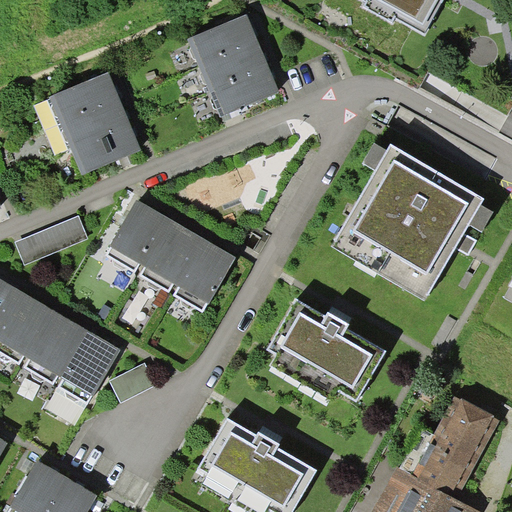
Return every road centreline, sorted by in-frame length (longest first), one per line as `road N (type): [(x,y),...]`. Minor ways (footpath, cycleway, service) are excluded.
road 1 (residential): [(130,441),(195,384),(350,88)]
road 2 (residential): [(0,231),(350,88)]
road 3 (residential): [(350,88),(380,89),(511,159)]
